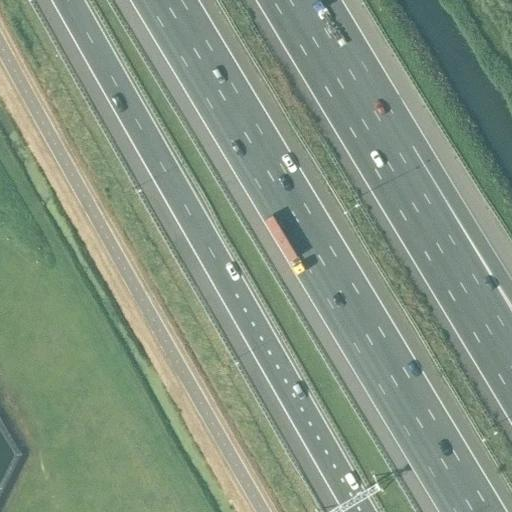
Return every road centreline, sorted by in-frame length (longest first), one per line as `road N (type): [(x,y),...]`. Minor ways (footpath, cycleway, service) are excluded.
road 1 (motorway): [(161,0),(469,511)]
road 2 (motorway): [(68,0),(358,511)]
road 3 (motorway): [(511,353),(387,146)]
road 4 (motorway): [(511,292),(467,222),(387,146)]
road 5 (motorway): [(387,146),(299,0)]
